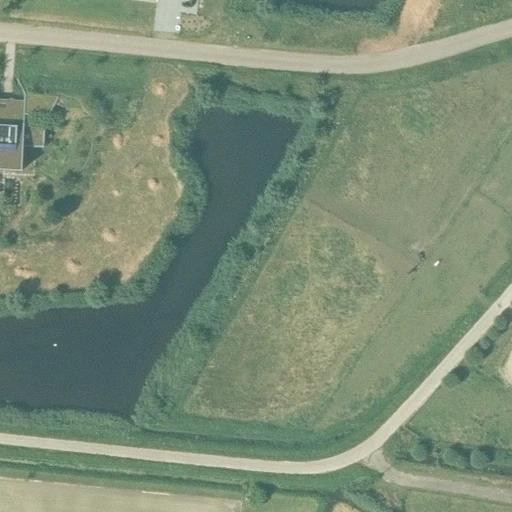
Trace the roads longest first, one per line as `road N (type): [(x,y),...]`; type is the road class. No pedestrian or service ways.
road 1 (unclassified): [(0,440),(318,469),(351,459),(383,436),(511,291)]
road 2 (residential): [(0,32),(350,63),(417,55),(511,25)]
